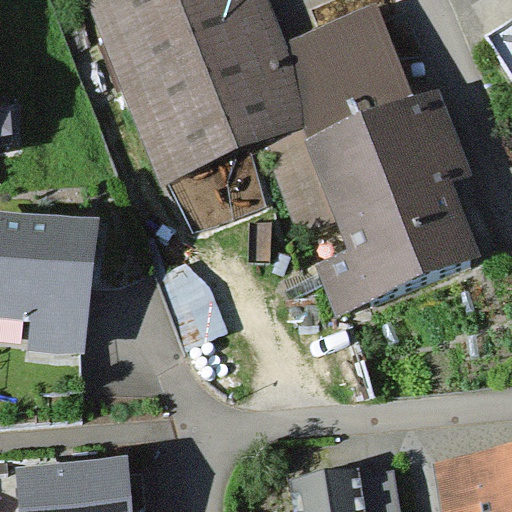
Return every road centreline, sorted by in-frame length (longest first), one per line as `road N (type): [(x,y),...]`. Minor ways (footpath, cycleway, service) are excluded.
road 1 (residential): [(511,402),(0,440)]
road 2 (residential): [(511,204),(419,0)]
